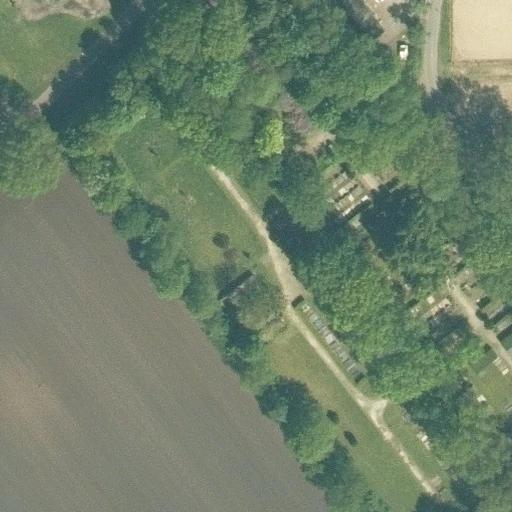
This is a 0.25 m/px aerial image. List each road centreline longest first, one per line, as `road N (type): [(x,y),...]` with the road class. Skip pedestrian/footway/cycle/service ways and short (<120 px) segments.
road 1 (unclassified): [(436,0),(429,71),(438,102),(511,199)]
road 2 (unclassified): [(0,139),(144,0)]
